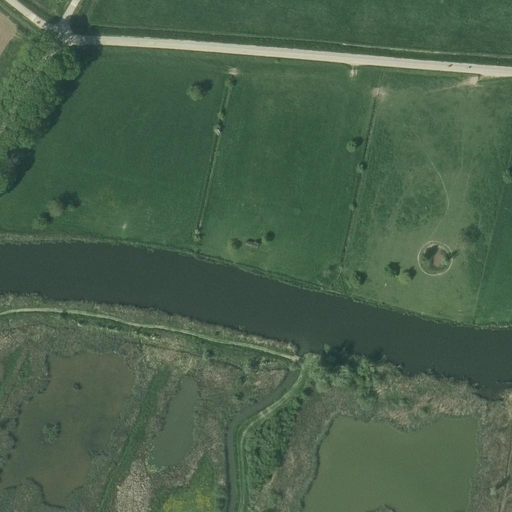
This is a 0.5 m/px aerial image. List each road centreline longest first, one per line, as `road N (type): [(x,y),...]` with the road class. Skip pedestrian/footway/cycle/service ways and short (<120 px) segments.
road 1 (track): [(0,308),(142,319),(299,357),(294,390),(243,442),(239,511)]
road 2 (unclassified): [(511,73),(57,36)]
